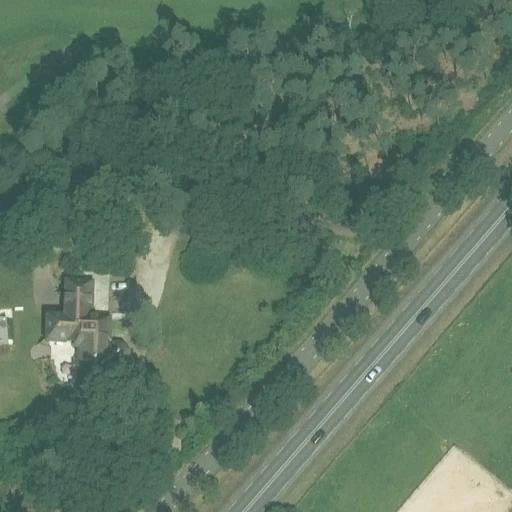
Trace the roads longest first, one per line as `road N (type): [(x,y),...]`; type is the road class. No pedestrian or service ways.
road 1 (unclassified): [(159,511),(511,120)]
road 2 (primary): [(243,511),(511,204)]
